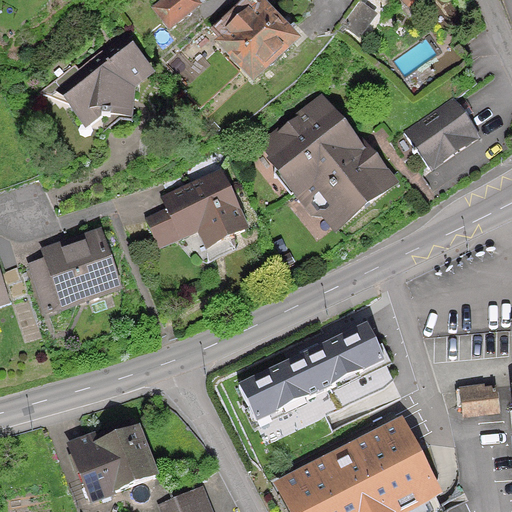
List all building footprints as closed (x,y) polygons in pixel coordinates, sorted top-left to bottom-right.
[(194,0),(168,0),(155,11),(169,27),(197,3),(194,0)] [(254,1),(216,38),(255,78),(293,42),(254,1)] [(124,38),(53,94),(84,133),(154,77),(124,38)] [(452,100),(406,130),(431,168),(477,137),(452,100)] [(323,102),(262,148),(311,214),(317,209),(332,229),(387,187),(323,102)] [(170,209),(149,220),(161,246),(198,229),(206,247),(243,229),(217,175),(165,199),(170,209)] [(98,234),(43,252),(46,262),(34,266),(49,312),(116,290),(98,234)] [(261,415),(378,361),(365,333),(248,387),(261,415)] [(500,384),(458,387),(461,417),(502,414),(500,384)] [(140,415),(68,440),(90,501),(161,476),(140,415)] [(406,417),(276,483),(290,511),(410,511),(445,494),(406,417)] [(214,511),(204,486),(160,503),(163,511),(214,511)]
